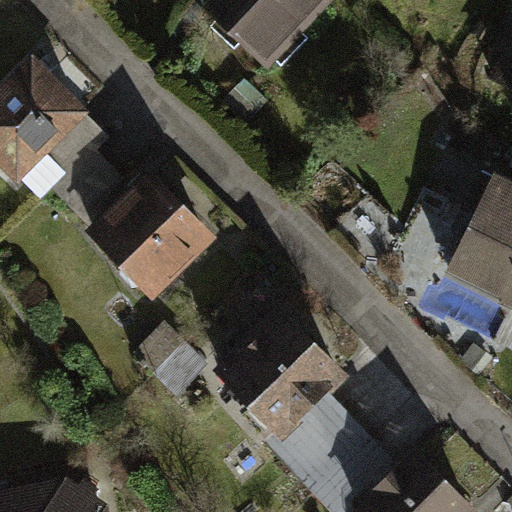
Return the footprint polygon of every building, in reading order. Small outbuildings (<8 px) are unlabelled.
[(327,0),(208,0),(268,60),(327,0)] [(511,45),(495,81),(511,89),(511,45)] [(48,158),(71,182),(96,159),(113,142),(33,60),(0,91),(0,192),(6,199),(48,158)] [(41,211),(136,311),(212,238),(154,178),(134,198),(96,159),(71,182),(41,211)] [(511,196),(492,187),(455,268),(511,293),(511,196)] [(322,398),(339,383),(269,306),(210,359),(315,473),(356,435),(322,398)] [(459,511),(406,453),(388,469),(356,435),(315,473),(350,511),(459,511)] [(118,511),(115,493),(75,470),(0,483),(0,511),(118,511)]
